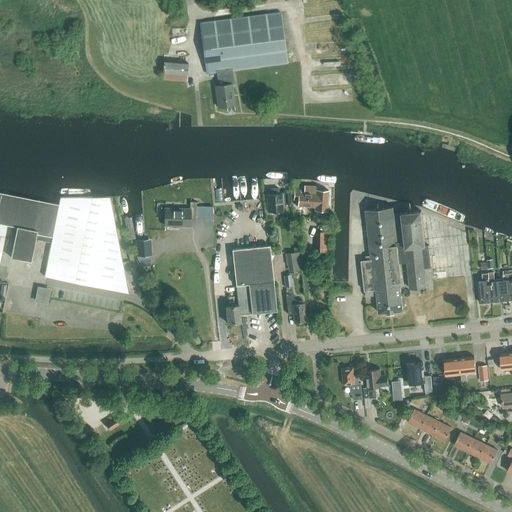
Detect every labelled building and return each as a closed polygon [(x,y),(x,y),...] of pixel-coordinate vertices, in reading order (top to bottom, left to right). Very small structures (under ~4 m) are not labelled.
[(234,84),(232,70),(287,63),(280,12),(200,23),(206,74),(216,73),(218,85),(215,86),(218,108),(234,105),(231,84),(234,84)] [(186,82),(188,57),(164,55),(162,80),(186,82)] [(279,193),(279,188),(269,189),(269,194),(267,194),(268,212),(277,212),(277,211),(282,210),(282,203),(291,203),(290,193),(279,193)] [(316,190),(307,189),(307,193),(300,192),(300,190),(294,189),(293,199),(297,200),(297,206),(315,207),(314,210),(327,211),(328,190),(316,190)] [(0,224),(7,225),(17,227),(11,258),(31,262),(35,240),(51,243),(44,276),(129,293),(110,197),(88,197),(58,197),(57,205),(0,193),(0,224)] [(196,218),(196,202),(190,202),(190,209),(165,208),(164,225),(190,226),(190,218),(196,218)] [(366,260),(361,261),(364,287),(365,290),(365,296),(371,296),(371,293),(377,292),(379,313),(388,312),(388,313),(394,312),(393,311),(402,310),(399,283),(401,283),(401,282),(399,262),(407,262),(410,288),(421,287),(421,292),(427,292),(427,290),(426,286),(426,280),(432,279),(431,267),(429,253),(428,245),(425,245),(421,211),(394,214),(393,207),(365,210),(370,255),(366,256),(366,260)] [(318,248),(327,247),(326,228),(317,228),(318,248)] [(147,240),(135,240),(136,256),(149,255),(147,240)] [(276,311),(273,281),(269,245),(232,250),(236,285),(238,305),(234,306),(233,302),(229,302),(229,306),(226,307),(227,324),(241,322),(240,314),(252,313),(276,311)] [(301,270),(299,252),(285,254),(286,266),(288,266),(289,272),(301,270)] [(502,301),(511,299),(511,290),(511,283),(509,273),(509,270),(503,271),(504,280),(500,280),(500,284),(502,301)] [(446,271),(433,273),(434,281),(446,279),(446,271)] [(500,284),(500,280),(495,281),(494,272),(488,273),(489,281),(489,286),(491,302),(502,301),(500,284)] [(480,303),(491,302),(489,286),(489,281),(488,273),(482,274),(483,280),(478,281),(480,303)] [(145,284),(144,280),(143,274),(138,275),(141,294),(147,293),(145,284)] [(285,288),(292,287),(291,275),(283,275),(285,288)] [(38,288),(36,300),(47,302),(49,290),(38,288)] [(289,295),(289,294),(285,294),(288,314),(293,314),(294,323),(305,321),(303,303),(302,300),(297,301),(290,295),(289,295)] [(511,352),(500,354),(502,370),(511,369),(511,370),(511,352)] [(474,357),(459,358),(461,374),(461,380),(467,380),(466,374),(476,373),(475,363),(474,357)] [(459,358),(445,360),(446,376),(461,374),(459,358)] [(422,362),(406,364),(408,384),(424,382),(425,392),(433,391),(431,375),(424,376),(422,362)] [(487,365),(479,366),(480,381),(488,380),(487,365)] [(352,368),(342,369),(343,385),(350,384),(351,394),(353,394),(353,400),(363,399),(361,383),(358,383),(357,373),(352,374),(352,368)] [(380,376),(379,369),(366,370),(368,388),(363,388),(364,398),(376,397),(375,387),(381,386),(387,385),(386,375),(380,376)] [(511,392),(508,393),(501,394),(503,408),(511,406),(511,392)] [(461,399),(456,397),(452,405),(457,407),(461,399)] [(420,428),(426,415),(414,409),(408,422),(420,428)] [(464,413),(458,410),(455,419),(460,421),(464,413)] [(471,416),(465,414),(463,420),(468,423),(471,416)] [(433,435),(440,421),(426,415),(420,428),(433,435)] [(110,429),(118,424),(115,418),(106,424),(110,429)] [(440,421),(433,435),(445,441),(451,427),(440,421)] [(467,451),(473,438),(460,432),(454,445),(467,451)] [(479,457),(486,444),(473,438),(467,451),(479,457)] [(486,444),(479,457),(491,463),(498,450),(486,444)]
